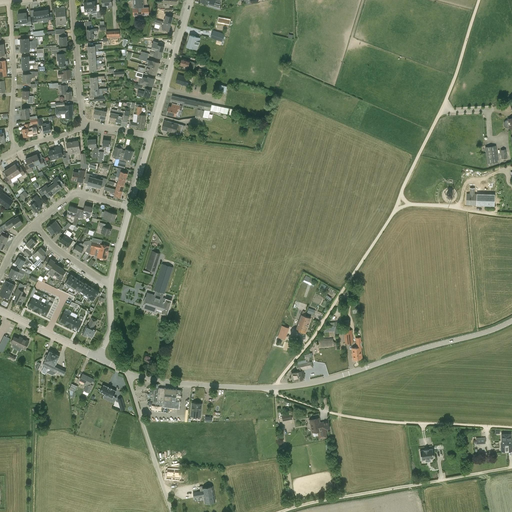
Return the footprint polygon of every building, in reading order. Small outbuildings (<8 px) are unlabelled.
[(81,12),(85,12),(88,11),(88,14),(91,14),(89,0),(86,1),(86,2),(84,3),(84,6),(81,6),(81,12)] [(92,0),(89,0),(91,14),(97,13),(98,18),(101,17),(100,11),(97,11),(95,1),(92,1),(92,0)] [(133,2),(133,7),(133,16),(149,15),(149,7),(143,7),(142,0),(130,0),(134,0),(134,2),(133,2)] [(66,23),(65,8),(65,7),(64,6),(61,6),(61,7),(55,8),(56,24),(66,23)] [(44,10),(41,10),(42,20),(43,22),(48,22),(48,20),(53,19),(52,12),(49,13),(48,9),(47,8),(44,8),(44,10)] [(164,12),(156,9),(155,12),(158,13),(157,16),(159,16),(160,14),(159,17),(162,18),(164,12)] [(38,21),(42,20),(41,10),(33,12),(34,15),(31,16),(32,23),(38,22),(38,21)] [(19,24),(26,23),(26,25),(32,24),(30,16),(27,17),(26,13),(18,14),(19,24)] [(164,22),(171,24),(173,17),(166,15),(164,22)] [(160,24),(163,25),(162,29),(169,31),(171,24),(164,22),(153,19),(152,23),(155,24),(154,27),(154,28),(151,27),(150,30),(158,32),(160,24)] [(94,38),(93,32),(98,32),(97,29),(86,29),(87,39),(94,38)] [(224,34),(213,31),(210,38),(222,42),(224,34)] [(67,44),(67,36),(66,33),(65,33),(56,34),(55,34),(55,40),(59,40),(60,45),(67,44)] [(34,41),(29,41),(29,38),(20,39),(20,45),(38,44),(39,44),(38,41),(43,40),(43,35),(34,35),(34,41)] [(196,37),(189,35),(186,47),(194,49),(197,50),(199,42),(194,41),(196,37)] [(150,47),(156,49),(155,50),(162,52),(164,47),(157,45),(158,42),(152,40),(150,47)] [(29,52),(29,48),(38,48),(38,44),(20,45),(21,52),(29,52)] [(68,59),(67,48),(58,49),(58,47),(56,47),(51,47),(52,54),(57,54),(57,60),(58,60),(59,66),(69,65),(68,59)] [(187,68),(188,67),(194,69),(195,63),(189,61),(190,61),(182,58),(180,65),(187,68)] [(152,61),(147,60),(146,62),(148,62),(147,65),(158,68),(158,66),(159,66),(160,64),(159,64),(159,63),(152,61)] [(150,67),(150,69),(147,68),(146,71),(149,72),(149,73),(156,75),(158,68),(147,65),(147,66),(150,67)] [(71,80),(71,77),(70,70),(62,71),(58,72),(59,76),(61,76),(62,81),(67,81),(71,80)] [(35,77),(35,76),(38,75),(38,71),(35,72),(35,71),(29,72),(29,74),(22,74),(23,82),(31,82),(30,78),(35,77)] [(176,83),(187,86),(189,77),(185,76),(184,77),(178,75),(176,83)] [(148,76),(148,78),(143,76),(141,83),(141,84),(147,86),(147,85),(153,86),(155,78),(148,76)] [(62,85),(61,85),(61,84),(58,85),(58,83),(51,83),(52,88),(61,87),(61,94),(65,94),(66,99),(72,99),(72,91),(68,91),(67,85),(67,81),(62,81),(62,85)] [(144,96),(150,97),(152,90),(146,88),(145,92),(139,90),(137,94),(144,96)] [(33,96),(29,96),(29,91),(22,91),(22,98),(23,98),(23,99),(22,99),(21,104),(29,104),(29,103),(33,103),(33,96)] [(215,112),(229,114),(232,114),(233,109),(211,105),(211,104),(172,96),(171,101),(183,104),(183,106),(197,108),(205,110),(215,112)] [(73,105),(65,105),(64,102),(55,103),(55,107),(56,114),(65,114),(65,118),(73,118),(72,111),(73,111),(73,105)] [(134,114),(133,122),(130,122),(130,126),(136,127),(144,129),(146,116),(141,115),(142,105),(136,104),(135,108),(137,108),(136,114),(134,114)] [(175,116),(177,110),(179,111),(179,110),(181,111),(182,106),(178,105),(172,104),(171,107),(169,107),(167,114),(175,116)] [(99,118),(102,107),(98,106),(96,106),(95,109),(93,117),(99,118)] [(21,119),(30,118),(28,108),(21,109),(22,115),(20,115),(21,119)] [(204,118),(205,112),(205,110),(197,108),(195,116),(204,118)] [(39,126),(42,125),(44,133),(51,132),(50,126),(51,126),(50,123),(43,124),(42,117),(37,118),(38,123),(39,126)] [(176,134),(176,133),(180,134),(181,129),(184,130),(185,126),(178,124),(164,120),(162,130),(176,134)] [(198,123),(190,121),(189,126),(186,125),(186,129),(189,129),(190,126),(196,128),(198,123)] [(29,128),(29,130),(29,129),(29,131),(28,131),(29,136),(37,134),(36,127),(29,128)] [(96,139),(88,140),(89,147),(97,147),(96,139)] [(110,146),(110,140),(103,140),(102,145),(102,147),(106,148),(105,151),(110,151),(110,146)] [(80,152),(78,141),(67,143),(69,154),(80,152)] [(114,165),(118,167),(119,161),(121,155),(122,150),(123,146),(116,144),(113,157),(116,158),(114,165)] [(60,146),(54,148),(55,149),(49,151),(51,160),(63,157),(60,146)] [(485,147),(485,148),(487,164),(498,163),(496,146),(485,147)] [(127,161),(128,159),(130,160),(132,155),(133,155),(134,152),(133,152),(133,151),(126,149),(126,151),(122,150),(121,155),(124,155),(123,160),(126,161),(127,161)] [(81,163),(87,163),(85,153),(80,153),(81,161),(80,161),(78,161),(77,160),(76,160),(76,161),(75,161),(75,164),(80,163),(81,163)] [(43,158),(39,160),(37,154),(32,156),(35,165),(38,164),(40,168),(46,165),(48,164),(45,158),(43,159),(43,158)] [(32,167),(35,165),(32,156),(26,159),(28,164),(25,166),(28,173),(33,171),(32,167)] [(21,166),(18,168),(15,164),(10,167),(16,175),(20,172),(22,175),(21,176),(23,179),(28,176),(26,172),(25,173),(21,166)] [(16,176),(16,175),(10,167),(4,171),(8,176),(5,178),(9,184),(18,179),(16,176)] [(128,173),(127,173),(128,171),(118,168),(116,176),(126,179),(128,173)] [(85,172),(81,171),(79,170),(78,173),(74,172),(72,180),(82,183),(85,172)] [(92,187),(92,186),(94,186),(96,178),(92,177),(92,175),(86,173),(85,180),(89,181),(87,185),(90,185),(90,186),(92,187)] [(118,181),(117,183),(124,185),(126,179),(116,176),(110,175),(109,178),(115,179),(115,180),(118,181)] [(53,181),(50,183),(57,192),(62,188),(59,183),(61,181),(57,176),(52,180),(53,181)] [(101,177),(100,180),(96,178),(94,186),(100,188),(101,184),(105,185),(107,179),(101,177)] [(50,183),(47,186),(46,185),(39,191),(42,196),(47,192),(51,196),(57,192),(50,183)] [(115,193),(114,196),(121,198),(123,191),(116,189),(105,186),(104,189),(112,191),(111,192),(115,193)] [(494,206),(494,195),(477,194),(474,194),(474,188),(470,188),(470,194),(466,194),(466,205),(494,206)] [(23,200),(28,195),(25,190),(19,195),(23,200)] [(34,203),(31,205),(36,212),(42,207),(39,203),(41,201),(37,195),(31,199),(34,203)] [(13,201),(7,196),(2,204),(8,208),(13,201)] [(83,210),(80,209),(78,218),(83,219),(85,213),(91,215),(93,207),(85,205),(83,210)] [(80,209),(77,208),(70,206),(68,213),(74,215),(74,217),(78,218),(80,209)] [(104,211),(102,218),(114,222),(116,214),(104,211)] [(0,226),(0,228),(3,230),(5,231),(9,228),(9,229),(15,225),(16,228),(23,223),(18,216),(14,219),(13,218),(0,226)] [(46,228),(51,234),(54,232),(56,235),(62,230),(55,221),(46,228)] [(100,228),(102,229),(101,233),(110,236),(112,229),(105,227),(106,224),(100,223),(99,226),(101,226),(100,228)] [(0,233),(2,234),(0,237),(0,241),(5,244),(9,238),(6,236),(7,233),(3,231),(3,230),(0,228),(0,233)] [(67,230),(65,234),(60,242),(68,247),(73,239),(70,237),(72,233),(67,230)] [(31,238),(26,244),(23,247),(26,249),(23,252),(28,256),(30,254),(31,254),(34,250),(32,248),(36,243),(31,238)] [(92,242),(89,240),(84,241),(83,243),(83,244),(81,243),(78,244),(77,245),(77,244),(73,251),(80,255),(82,250),(85,252),(88,246),(91,242),(92,242)] [(109,246),(92,243),(91,242),(88,246),(91,248),(98,250),(97,257),(106,259),(109,246)] [(38,255),(40,258),(46,252),(41,247),(33,255),(35,258),(38,255)] [(147,269),(153,271),(158,253),(152,251),(147,269)] [(18,257),(15,263),(18,265),(17,267),(18,268),(20,269),(22,267),(24,264),(27,266),(29,263),(32,265),(33,264),(31,261),(30,261),(28,259),(25,258),(21,255),(20,258),(18,257)] [(43,263),(46,265),(46,266),(50,269),(55,263),(55,262),(50,259),(47,257),(43,263)] [(41,261),(39,259),(33,264),(36,267),(41,261)] [(52,276),(54,273),(59,266),(55,263),(50,269),(47,273),(52,276)] [(154,290),(156,291),(164,294),(173,267),(162,264),(154,290)] [(66,272),(63,270),(63,269),(59,266),(54,273),(57,275),(56,276),(56,277),(57,278),(61,281),(63,277),(66,272)] [(12,268),(8,275),(16,279),(17,276),(22,278),(24,273),(25,274),(26,272),(25,271),(21,269),(20,269),(18,268),(17,271),(12,268)] [(66,282),(65,284),(69,287),(76,278),(71,274),(66,282)] [(76,278),(69,287),(74,290),(75,288),(80,281),(76,278)] [(0,295),(8,299),(15,285),(6,281),(0,292),(0,295)] [(80,281),(75,288),(79,291),(80,291),(85,284),(84,283),(80,281)] [(79,291),(78,292),(83,295),(85,293),(84,293),(90,286),(85,283),(84,283),(85,284),(80,291),(79,291)] [(90,286),(84,293),(85,293),(89,296),(94,289),(90,286)] [(327,292),(333,295),(336,290),(329,287),(327,292)] [(26,297),(22,295),(24,291),(17,288),(14,295),(16,297),(14,302),(22,306),(26,297)] [(89,296),(88,298),(92,301),(99,292),(94,289),(89,296)] [(172,301),(166,299),(163,298),(164,294),(156,291),(154,295),(147,293),(141,309),(151,312),(153,308),(162,311),(161,313),(167,315),(172,301)] [(32,297),(28,307),(34,310),(39,300),(32,297)] [(39,300),(34,310),(40,313),(45,303),(39,300)] [(45,303),(40,313),(46,316),(52,303),(49,302),(48,304),(45,303)] [(303,311),(301,315),(296,330),(305,333),(311,318),(306,316),(307,313),(303,311)] [(64,312),(59,322),(65,325),(70,315),(64,312)] [(70,315),(65,325),(71,328),(76,318),(70,315)] [(76,318),(71,328),(77,331),(82,321),(76,318)] [(82,333),(92,338),(96,330),(93,328),(97,321),(91,318),(88,326),(86,325),(82,333)] [(329,327),(326,327),(324,332),(334,331),(335,333),(340,333),(339,326),(338,322),(328,322),(329,327)] [(281,325),(277,337),(285,340),(289,328),(281,325)] [(353,343),(351,330),(344,331),(345,344),(353,343)] [(4,336),(0,343),(0,350),(3,352),(9,338),(4,336)] [(25,350),(29,341),(19,337),(18,339),(14,337),(11,343),(25,350)] [(362,358),(360,348),(362,348),(362,346),(361,343),(362,343),(362,341),(361,341),(361,337),(355,338),(357,348),(352,348),(352,349),(353,359),(362,358)] [(334,347),(333,338),(318,340),(318,349),(334,347)] [(42,366),(47,368),(54,353),(50,351),(45,361),(42,366)] [(59,356),(54,353),(47,368),(63,376),(66,370),(62,369),(63,368),(55,365),(59,356)] [(313,367),(312,361),(305,362),(305,361),(297,363),(298,371),(295,371),(296,373),(293,373),(295,381),(303,379),(304,378),(302,370),(313,367)] [(91,383),(93,384),(95,380),(82,374),(80,380),(85,382),(84,385),(86,386),(84,390),(89,393),(93,385),(90,384),(91,383)] [(103,385),(100,392),(112,398),(111,401),(114,403),(116,398),(113,396),(116,391),(111,389),(108,387),(108,388),(103,385)] [(155,404),(174,405),(174,407),(179,407),(181,390),(177,390),(165,388),(165,389),(159,388),(159,389),(157,389),(156,389),(155,390),(154,390),(154,391),(153,401),(153,402),(154,402),(154,403),(155,403),(155,404)] [(192,403),(191,412),(195,413),(194,417),(200,417),(201,411),(202,404),(201,404),(201,403),(192,403)] [(312,433),(318,431),(319,438),(326,437),(325,429),(330,428),(328,421),(320,423),(319,418),(309,420),(312,433)] [(506,451),(511,451),(511,447),(511,444),(511,433),(501,434),(502,444),(501,444),(501,451),(502,451),(502,452),(506,452),(506,451)] [(428,449),(424,450),(420,451),(421,460),(434,458),(432,449),(428,449)] [(181,469),(167,468),(166,480),(180,481),(184,481),(185,469),(181,469)] [(213,486),(203,488),(202,486),(199,486),(200,491),(193,492),(194,498),(204,496),(205,503),(215,502),(213,486)]
